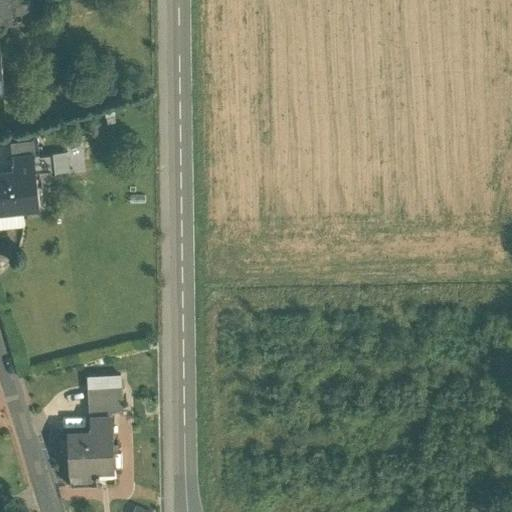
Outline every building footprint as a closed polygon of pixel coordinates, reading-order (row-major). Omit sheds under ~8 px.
[(35,0),(0,0),(0,39),(1,40),(0,32),(0,26),(36,23),(35,12),(36,12),(35,0)] [(34,141),(11,143),(12,158),(36,155),(34,141)] [(68,152),(36,155),(38,172),(52,171),(53,175),(71,173),(68,152)] [(36,155),(12,158),(14,172),(0,173),(0,207),(22,205),(23,211),(24,210),(41,208),(38,172),(36,155)] [(22,205),(0,207),(0,228),(26,226),(24,210),(23,211),(22,205)] [(123,385),(90,387),(91,417),(113,417),(113,411),(124,411),(123,385)] [(113,417),(91,417),(92,431),(68,432),(69,470),(98,469),(115,468),(113,417)] [(98,469),(69,470),(70,485),(99,484),(98,469)]
